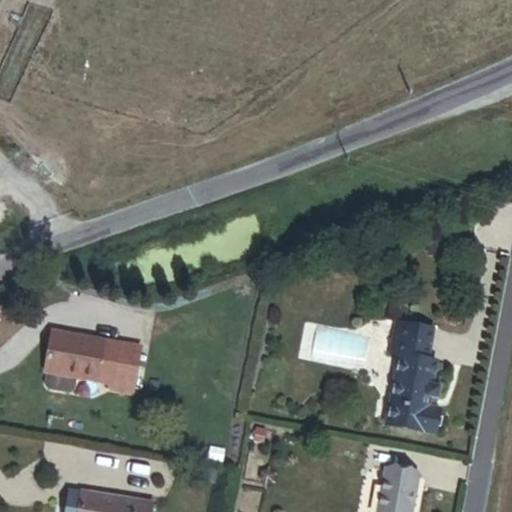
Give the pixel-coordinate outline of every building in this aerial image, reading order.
[(436,417),(422,414),(424,402),(433,404),(436,391),(426,389),(430,367),(420,366),(425,334),(391,328),(385,359),(394,361),(382,430),(432,439),(436,417)] [(130,397),(138,350),(51,335),(44,374),(49,375),(46,390),(51,395),(72,399),(78,395),(81,380),(108,385),(108,393),(130,397)] [(261,446),(264,433),(254,431),(251,445),(261,446)] [(272,478),(266,473),(259,475),(258,483),(263,487),(270,485),(272,478)] [(407,511),(413,480),(383,474),(376,511),(407,511)] [(86,511),(89,495),(69,492),(65,511),(86,511)] [(89,495),(86,511),(150,511),(152,505),(89,495)]
